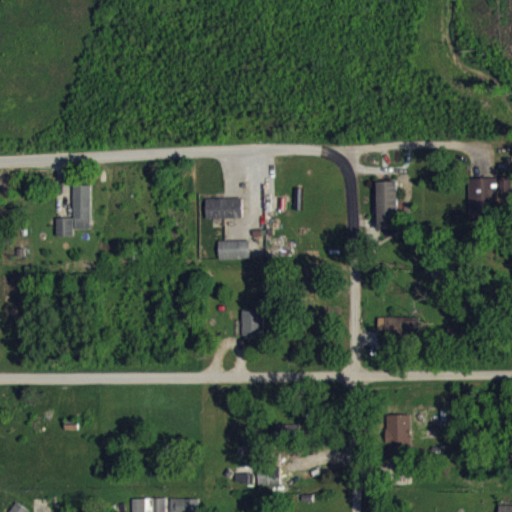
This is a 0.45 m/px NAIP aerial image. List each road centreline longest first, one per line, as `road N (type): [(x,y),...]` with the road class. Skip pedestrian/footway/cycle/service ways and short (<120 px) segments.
road 1 (residential): [(0,374),(511,372)]
road 2 (residential): [(340,157),(350,181),(355,511)]
road 3 (residential): [(0,159),(279,147),(340,157)]
road 4 (residential): [(340,157),(359,147),(471,145)]
